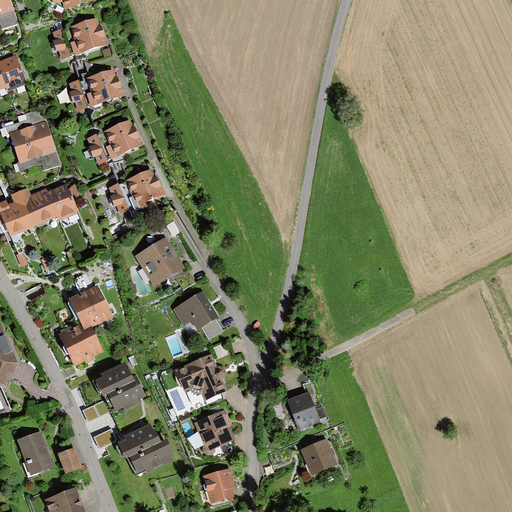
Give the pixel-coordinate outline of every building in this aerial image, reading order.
[(0,0),(0,13),(13,10),(15,9),(12,0),(0,0)] [(64,0),(66,8),(92,0),(53,0),(55,3),(64,0)] [(2,27),(17,23),(13,10),(0,13),(0,21),(1,22),(2,27)] [(99,25),(96,18),(70,26),(75,40),(71,42),(75,55),(107,44),(101,24),(99,25)] [(75,40),(70,26),(52,32),(61,59),(75,55),(71,42),(75,40)] [(0,90),(7,88),(8,90),(24,83),(14,59),(7,62),(0,64),(0,90)] [(116,76),(114,69),(88,77),(92,91),(88,93),(93,106),(125,96),(118,75),(116,76)] [(92,91),(88,77),(70,83),(79,111),(93,106),(88,93),(92,91)] [(14,149),(50,139),(48,134),(42,112),(26,117),(27,121),(5,127),(8,136),(10,135),(14,149)] [(132,126),(129,120),(104,131),(110,144),(106,146),(112,159),(143,145),(134,126),(132,126)] [(110,144),(104,131),(87,138),(98,164),(112,159),(106,146),(110,144)] [(50,139),(14,149),(19,164),(16,164),(19,174),(42,167),(43,171),(58,167),(51,142),(50,139)] [(154,176),(151,169),(128,178),(135,195),(131,197),(136,207),(136,209),(147,204),(146,201),(164,194),(156,175),(154,176)] [(135,195),(128,178),(108,186),(119,214),(136,207),(131,197),(135,195)] [(7,206),(0,208),(0,215),(4,224),(9,236),(57,217),(58,219),(74,212),(64,188),(59,190),(47,195),(45,191),(38,193),(29,197),(26,191),(10,198),(12,203),(7,206)] [(155,284),(186,265),(167,235),(136,253),(155,284)] [(110,315),(96,285),(70,298),(78,316),(81,322),(84,327),(90,324),(110,315)] [(217,317),(202,291),(175,308),(186,326),(193,322),(198,328),(200,327),(208,339),(222,331),(215,318),(217,317)] [(0,382),(11,387),(19,362),(8,336),(2,321),(0,320),(0,382)] [(65,355),(70,354),(75,364),(102,350),(90,324),(84,327),(81,322),(60,333),(65,344),(62,347),(65,355)] [(184,388),(188,387),(190,388),(192,389),(195,390),(198,391),(201,390),(204,398),(226,389),(211,355),(176,370),(184,388)] [(124,367),(95,380),(103,397),(106,396),(114,413),(123,409),(124,411),(140,404),(139,401),(143,398),(134,378),(130,380),(124,367)] [(310,393),(286,401),(297,429),(320,421),(319,417),(326,414),(323,406),(316,409),(310,393)] [(215,450),(215,447),(234,440),(228,424),(230,420),(226,410),(222,410),(198,420),(207,443),(204,444),(204,450),(207,453),(212,453),(215,450)] [(158,444),(150,427),(117,443),(124,458),(127,457),(136,476),(169,460),(166,454),(169,453),(163,441),(158,444)] [(39,433),(18,441),(31,475),(52,467),(47,453),(39,433)] [(316,443),(301,449),(311,474),(336,464),(326,439),(316,443)] [(74,447),(60,452),(67,470),(80,466),(74,447)] [(205,488),(209,489),(212,501),(235,496),(231,480),(233,477),(231,469),(205,475),(207,482),(204,484),(205,488)] [(51,511),(74,511),(83,509),(74,488),(62,493),(46,499),(51,511)]
